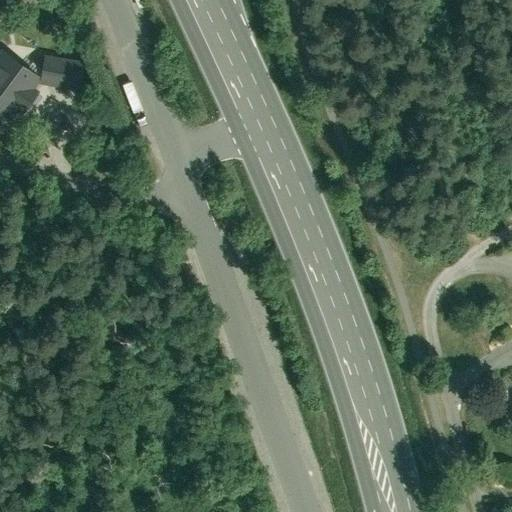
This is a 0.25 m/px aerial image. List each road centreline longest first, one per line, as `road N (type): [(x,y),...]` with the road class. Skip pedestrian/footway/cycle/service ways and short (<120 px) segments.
road 1 (primary): [(206,0),(352,336),(408,511)]
road 2 (residential): [(188,192),(309,511)]
road 3 (residential): [(109,0),(188,192)]
road 4 (residential): [(188,192),(107,201),(0,166)]
